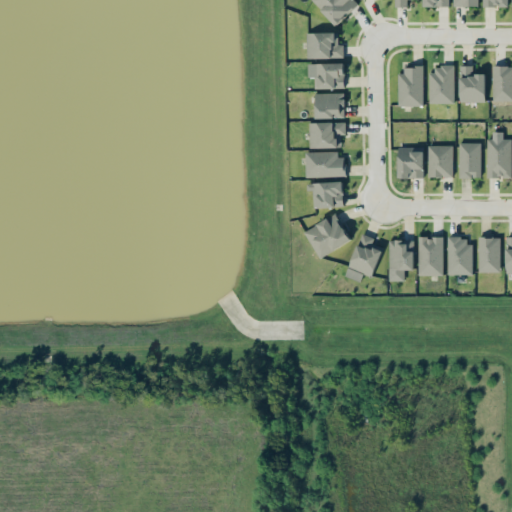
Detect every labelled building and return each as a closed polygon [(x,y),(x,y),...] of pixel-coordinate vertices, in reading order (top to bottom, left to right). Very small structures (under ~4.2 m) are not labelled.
[(358,4),(354,0),(312,0),(335,25),(358,4)] [(307,58),(344,57),(343,44),(338,45),(338,32),(306,32),(307,58)] [(344,62),(313,63),(314,88),(345,88),(344,62)] [(429,72),(428,103),(453,103),(454,65),(435,65),(435,72),(429,72)] [(485,102),(485,73),(473,73),(473,65),(460,65),(460,102),(485,102)] [(492,100),(511,100),(511,65),(493,65),(492,100)] [(399,106),(423,106),(423,66),(399,66),(399,106)] [(344,92),(315,93),(315,118),(345,118),(344,92)] [(310,148),(340,147),(340,135),(346,134),(345,121),(309,122),(310,148)] [(511,138),(486,138),(487,177),(511,177),(511,138)] [(458,177),(480,177),(481,142),(459,142),(458,177)] [(453,145),(428,145),(428,176),(453,176),(453,145)] [(398,177),(424,178),(424,147),(398,147),(398,177)] [(305,177),(345,176),(345,152),(305,153),(305,177)] [(315,190),(315,207),(344,206),(343,181),(307,182),(307,190),(315,190)] [(320,258),(351,240),(335,213),(304,232),(320,258)] [(346,276),(361,282),(364,274),(373,277),(383,247),(372,243),(374,238),(361,233),(346,276)] [(443,275),(444,236),(419,236),(418,275),(443,275)] [(500,236),(478,236),(478,272),(500,272),(500,236)] [(447,274),(472,274),(473,239),(448,238),(447,274)] [(414,270),(414,240),(389,239),(389,280),(404,281),(404,270),(414,270)]
